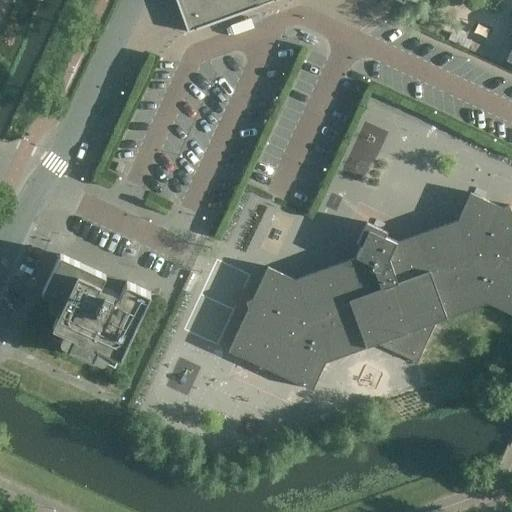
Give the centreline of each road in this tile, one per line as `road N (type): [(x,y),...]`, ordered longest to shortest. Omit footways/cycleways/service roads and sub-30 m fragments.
road 1 (unclassified): [(173,248),(274,24),(299,15),(511,112)]
road 2 (unclassified): [(173,248),(37,185)]
road 3 (unclassified): [(77,125),(134,0)]
